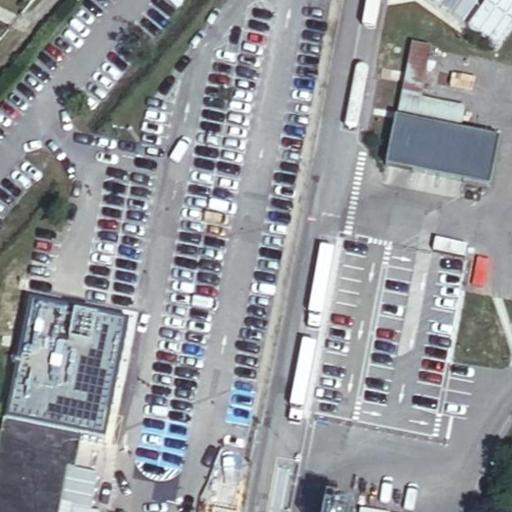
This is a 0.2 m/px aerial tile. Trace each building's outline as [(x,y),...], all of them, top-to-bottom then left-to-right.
[(401,90),(420,95),(431,45),(412,40),(401,90)] [(424,110),(461,117),(463,106),(427,99),(424,110)] [(500,133),(396,110),(385,158),(489,182),(500,133)] [(27,336),(10,413),(107,435),(124,358),(27,336)] [(90,474),(97,442),(24,426),(4,511),(107,511),(114,480),(90,474)]
